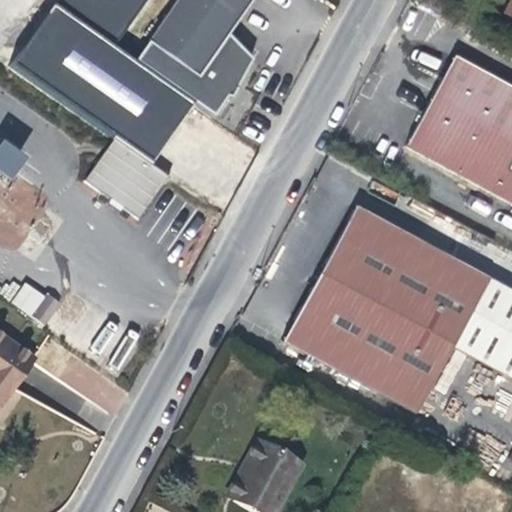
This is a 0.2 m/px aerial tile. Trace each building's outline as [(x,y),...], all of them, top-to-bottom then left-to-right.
[(252,60),(224,40),(252,0),(175,0),(132,63),(211,119),(230,92),(252,60)] [(511,0),(510,0),(503,14),(509,17),(511,11),(511,0)] [(401,149),(511,208),(511,92),(449,59),(401,149)] [(5,138),(0,144),(0,170),(12,179),(29,156),(5,138)] [(166,179),(112,141),(83,182),(137,220),(166,179)] [(277,347),(411,418),(435,373),(457,385),(469,363),(511,385),(511,300),(482,285),(348,213),(277,347)] [(44,298),(29,320),(43,330),(58,307),(44,298)] [(0,404),(30,364),(0,342),(0,404)] [(252,446),(240,469),(247,472),(229,505),(241,511),(273,511),(296,470),(252,446)] [(222,502),(229,505),(247,472),(240,469),(222,502)]
